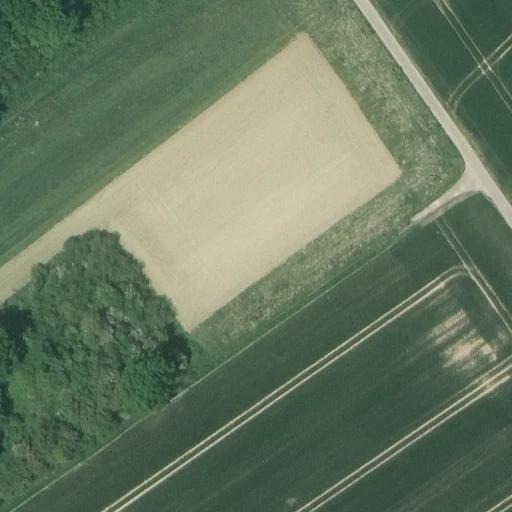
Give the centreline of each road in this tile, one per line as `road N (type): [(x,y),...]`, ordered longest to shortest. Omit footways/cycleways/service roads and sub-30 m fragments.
road 1 (track): [(479,174),(0,511)]
road 2 (track): [(360,0),(511,220)]
